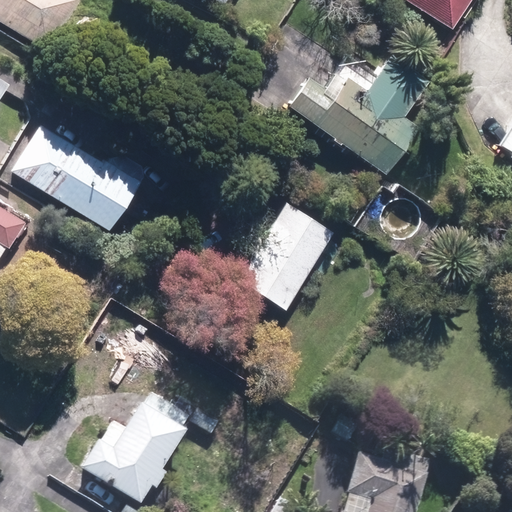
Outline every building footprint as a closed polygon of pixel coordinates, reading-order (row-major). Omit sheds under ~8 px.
[(0,0),(0,28),(39,53),(69,6),(76,11),(82,0),(0,0)] [(202,0),(218,9),(223,0),(202,0)] [(391,0),(447,33),(466,0),(391,0)] [(138,11),(126,28),(160,51),(172,35),(138,11)] [(297,80),(277,109),(379,179),(413,130),(397,119),(420,85),(380,58),(368,76),(338,56),(314,92),(297,80)] [(511,111),(486,153),(511,168),(511,111)] [(34,126),(4,174),(101,234),(134,181),(132,169),(114,158),(104,161),(100,167),(34,126)] [(278,204),(226,284),(276,316),(328,236),(278,204)] [(0,254),(18,226),(0,214),(0,254)] [(104,424),(74,475),(135,510),(188,421),(140,393),(117,432),(104,424)] [(347,461),(333,511),(410,511),(419,481),(347,461)]
